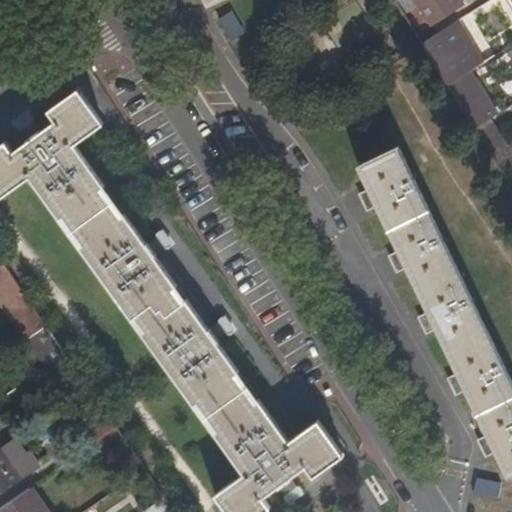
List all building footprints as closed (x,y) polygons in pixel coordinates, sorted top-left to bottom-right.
[(276,0),(229,0),(238,19),(276,0)] [(460,1),(459,0),(398,0),(406,11),(419,2),(431,20),(460,1)] [(462,15),(424,40),(451,81),(471,68),(489,56),(462,15)] [(471,68),(451,81),(478,122),(492,114),(499,110),(471,68)] [(30,158),(1,180),(26,215),(53,197),(83,237),(86,235),(106,262),(103,265),(139,315),(155,337),(159,334),(168,347),(165,349),(218,422),(221,421),(240,447),(238,450),(268,491),(242,511),(292,511),(307,501),(313,506),(312,511),(320,511),(333,504),(329,501),(325,501),(318,492),(333,483),(339,492),(370,470),(344,435),(317,456),(248,363),(257,357),(263,359),(268,354),(256,339),(251,343),(251,346),(242,353),(210,310),(205,312),(200,305),(203,300),(189,281),(182,271),(189,267),(196,267),(201,263),(188,245),(182,249),(182,254),(174,261),(132,203),(101,161),(128,141),(129,141),(103,105),(83,121),(74,127),(81,137),(66,148),(61,141),(63,135),(59,131),(41,144),(44,148),(51,148),(55,155),(38,168),(30,158)] [(492,114),(478,122),(505,163),(511,158),(511,141),(510,142),(492,114)] [(511,343),(426,166),(387,186),(397,209),(391,212),(394,218),(399,226),(404,223),(427,271),(421,274),(428,288),(434,284),(457,330),(450,335),(458,350),(465,346),(485,391),(479,394),(486,408),(494,406),(499,416),(511,442),(511,453),(508,455),(511,463),(511,343)] [(10,254),(0,261),(0,285),(16,309),(30,299),(38,292),(10,254)] [(30,299),(16,309),(31,331),(33,329),(53,315),(38,292),(36,294),(30,299)] [(53,315),(33,329),(77,389),(95,376),(53,315)] [(123,416),(95,376),(77,389),(70,394),(79,406),(84,402),(104,430),(123,416)] [(0,442),(0,489),(49,454),(40,441),(36,444),(22,427),(0,442)] [(62,511),(37,477),(0,502),(0,504),(5,511),(62,511)] [(480,478),(476,493),(499,499),(503,483),(480,478)]
